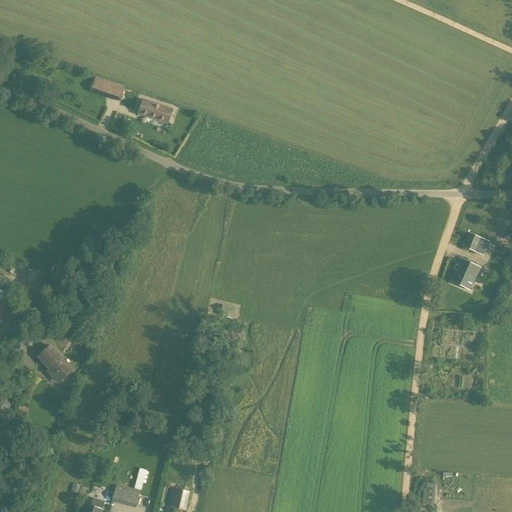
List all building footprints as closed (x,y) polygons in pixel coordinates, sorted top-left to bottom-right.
[(107,95),(111,82),(103,80),(99,93),(107,95)] [(171,111),(151,104),(142,100),(137,115),(166,125),(171,111)] [(484,256),(489,242),(469,233),(463,248),(484,256)] [(470,290),(480,269),(461,260),(451,282),(470,290)] [(222,306),(220,313),(232,316),(234,309),(222,306)] [(32,347),(33,333),(24,332),(22,346),(32,347)] [(57,386),(59,384),(72,372),(50,346),(37,358),(47,370),(45,372),(57,386)] [(143,490),(146,469),(140,468),(136,488),(143,490)] [(426,482),(426,504),(436,504),(437,482),(426,482)] [(80,485),(73,483),(70,493),(77,495),(80,485)] [(116,486),(114,491),(111,501),(111,502),(121,504),(126,489),(116,486)] [(183,511),(184,511),(189,492),(175,489),(170,509),(183,511)]
